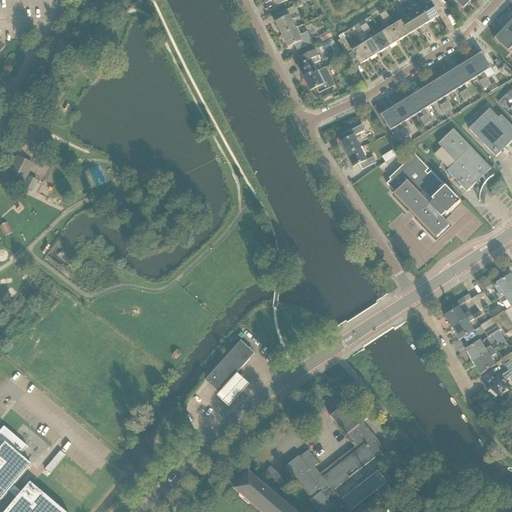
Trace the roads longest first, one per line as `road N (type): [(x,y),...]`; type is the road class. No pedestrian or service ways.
road 1 (secondary): [(143,511),(248,403),(413,297)]
road 2 (residential): [(499,0),(464,37),(400,78),(303,125)]
road 3 (residential): [(413,297),(303,125)]
road 4 (residential): [(303,125),(241,0)]
